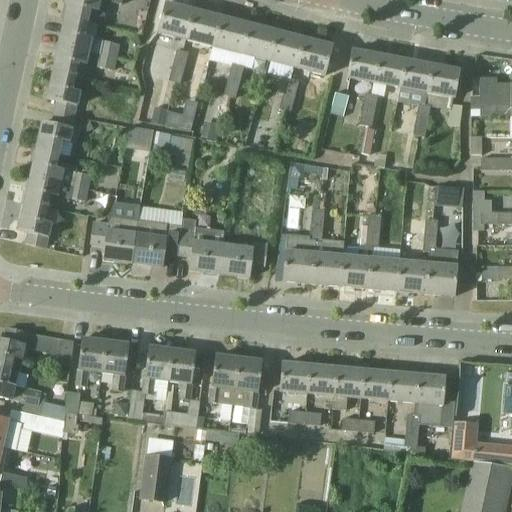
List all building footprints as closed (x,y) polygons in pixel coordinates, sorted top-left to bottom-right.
[(68,0),(65,19),(94,26),(100,1),(122,6),(123,0),(68,0)] [(185,41),(193,11),(165,4),(157,34),(185,41)] [(193,11),(185,41),(213,48),(221,19),(193,11)] [(98,26),(94,26),(65,19),(59,46),(88,53),(100,55),(116,59),(119,45),(95,40),(98,26)] [(221,19),(213,48),(241,55),(249,26),(221,19)] [(254,58),(269,62),(276,33),(249,26),(241,55),(238,67),(244,69),(251,71),(254,58)] [(269,62),(297,69),(304,40),(276,33),(269,62)] [(304,40),(297,69),(297,70),(295,69),(293,81),(292,81),(303,84),(307,72),(325,77),(332,47),(304,40)] [(75,78),(81,80),(84,66),(86,66),(88,53),(59,46),(53,73),(75,78)] [(352,51),(347,79),(373,84),(379,57),(352,51)] [(177,52),(173,68),(184,71),(188,55),(177,52)] [(113,72),(116,59),(100,55),(97,68),(98,69),(113,72)] [(379,57),(373,84),(400,89),(405,62),(379,57)] [(416,108),(424,109),(432,67),(405,62),(400,89),(397,104),(416,108)] [(244,69),(238,67),(236,67),(232,66),(228,81),(240,84),(244,69)] [(432,67),(424,109),(429,110),(438,112),(441,98),(454,100),(459,72),(432,67)] [(180,86),(184,71),(173,68),(169,83),(180,86)] [(72,92),(75,78),(53,73),(47,100),(57,103),(54,114),(74,118),(77,107),(80,93),(72,92)] [(298,103),(303,84),(292,81),(293,81),(286,79),(281,98),(293,101),(298,103)] [(236,100),(240,84),(228,81),(224,97),(236,100)] [(511,84),(508,85),(508,105),(496,106),(496,118),(511,117),(511,84)] [(334,94),(329,115),(343,118),(348,97),(334,94)] [(361,111),(374,113),(377,97),(371,96),(364,95),(361,111)] [(293,101),(281,98),(278,111),(290,114),(293,101)] [(447,128),(459,129),(461,108),(451,106),(447,128)] [(480,118),(496,118),(496,106),(480,106),(480,118)] [(424,109),(416,108),(414,122),(427,125),(429,110),(424,109)] [(167,111),(155,109),(150,124),(163,127),(167,111)] [(374,113),(361,111),(358,127),(369,129),(370,129),(374,113)] [(72,130),(74,118),(54,114),(52,125),(42,123),(36,150),(58,155),(61,142),(69,143),(72,130)] [(194,119),(182,116),(179,129),(191,131),(194,119)] [(93,130),(89,122),(82,126),(86,134),(93,130)] [(427,125),(414,122),(411,136),(424,139),(427,125)] [(204,123),(201,138),(218,142),(221,126),(204,123)] [(374,131),(365,129),(360,155),(369,156),(374,131)] [(403,162),(408,135),(392,132),(387,159),(403,162)] [(176,158),(180,139),(154,134),(152,144),(157,145),(155,154),(176,158)] [(470,138),(469,157),(481,157),(481,138),(470,138)] [(55,169),(58,155),(36,150),(30,177),(72,187),(87,190),(90,177),(55,169)] [(374,161),(373,168),(384,169),(386,157),(378,156),(377,161),(374,161)] [(511,171),(511,159),(496,160),(496,172),(511,171)] [(480,172),(496,172),(496,160),(480,160),(480,172)] [(292,177),(298,178),(301,178),(302,173),(304,167),(294,165),(292,177)] [(87,190),(72,187),(30,177),(24,205),(46,209),(49,196),(85,203),(87,190)] [(436,188),(434,207),(461,210),(463,190),(436,188)] [(58,212),(46,209),(24,205),(18,232),(28,234),(26,245),(45,250),(47,238),(48,239),(51,225),(55,226),(58,212)] [(324,211),(312,210),(310,227),(322,228),(324,211)] [(511,212),(497,213),(497,225),(511,224),(511,212)] [(480,225),(484,225),(497,225),(497,213),(480,213),(480,220),(480,225)] [(369,215),(367,231),(379,232),(380,216),(369,215)] [(103,261),(132,264),(138,222),(108,218),(107,226),(93,224),(91,245),(104,247),(103,261)] [(424,236),(436,237),(438,222),(426,220),(424,236)] [(472,220),(472,232),(475,232),(484,232),(484,225),(480,225),(480,220),(472,220)] [(189,272),(219,275),(223,246),(224,233),(194,229),(195,223),(181,221),(181,227),(177,256),(191,258),(189,272)] [(138,222),(132,264),(162,268),(164,254),(177,256),(181,227),(138,222)] [(310,227),(309,242),(315,243),(321,243),(322,228),(310,227)] [(366,247),(372,248),(378,248),(379,232),(367,231),(366,247)] [(423,252),(429,253),(435,253),(435,251),(435,250),(436,237),(424,236),(423,246),(423,252)] [(315,243),(309,242),(286,240),(285,252),(283,283),(311,285),(314,255),(315,243)] [(314,255),(311,285),(340,288),(342,257),(343,245),(321,243),(315,243),(314,255)] [(223,246),(219,275),(249,279),(250,265),(264,267),(267,246),(252,244),(252,250),(223,246)] [(368,290),(371,260),(372,248),(366,247),(358,247),(357,259),(342,257),(340,288),(368,290)] [(429,253),(428,265),(425,295),(454,298),(457,267),(457,255),(457,252),(435,251),(435,253),(429,253)] [(399,262),(386,261),(371,260),(368,290),(381,291),(397,291),(399,262)] [(425,295),(428,265),(399,262),(397,291),(397,293),(425,295)] [(511,267),(497,268),(497,281),(511,280),(511,267)] [(480,268),(480,270),(481,281),(497,281),(497,268),(480,268)] [(0,369),(17,373),(22,352),(59,360),(57,367),(69,369),(74,343),(26,334),(7,330),(4,341),(0,340),(0,369)] [(88,372),(101,374),(106,342),(82,339),(76,387),(86,388),(88,372)] [(129,345),(106,342),(101,374),(115,376),(113,391),(123,393),(129,345)] [(167,394),(168,382),(172,351),(149,348),(143,393),(132,391),(127,420),(143,423),(143,422),(144,415),(147,396),(152,396),(153,393),(167,394)] [(196,354),(172,351),(168,382),(182,384),(180,400),(189,401),(196,354)] [(233,407),(239,359),(215,356),(209,404),(233,407)] [(239,359),(233,407),(256,410),(262,362),(239,359)] [(307,395),(309,367),(282,364),(280,392),(307,395)] [(309,367),(307,395),(334,397),(336,369),(309,367)] [(16,411),(41,417),(43,407),(39,406),(42,393),(14,387),(17,373),(0,369),(0,398),(11,401),(18,402),(16,411)] [(336,369),(334,397),(333,410),(346,411),(347,398),(361,399),(363,372),(336,369)] [(363,372),(361,399),(388,402),(390,374),(363,372)] [(390,374),(388,402),(415,404),(417,376),(390,374)] [(455,392),(443,391),(445,379),(417,376),(415,404),(414,417),(419,417),(418,423),(451,427),(455,392)] [(67,393),(65,413),(79,415),(80,409),(80,395),(67,393)] [(126,405),(115,403),(113,415),(125,416),(126,405)] [(247,434),(260,436),(263,412),(250,410),(247,434)] [(0,417),(0,447),(2,448),(15,451),(20,429),(62,438),(62,433),(63,422),(41,417),(16,411),(14,421),(0,417)] [(287,424),(304,426),(305,413),(288,412),(287,424)] [(65,413),(63,422),(62,433),(77,434),(77,432),(79,415),(65,413)] [(305,413),(304,426),(319,427),(320,415),(305,413)] [(143,422),(163,425),(164,418),(144,415),(143,422)] [(511,466),(511,415),(510,436),(511,435),(511,448),(473,445),(472,461),(511,466)] [(405,432),(417,433),(418,423),(419,417),(414,417),(407,416),(405,432)] [(199,431),(200,421),(171,417),(170,428),(199,431)] [(358,433),(359,421),(342,420),(341,432),(358,433)] [(359,421),(358,433),(373,434),(374,422),(359,421)] [(206,442),(238,445),(239,434),(232,433),(207,430),(206,442)] [(404,448),(409,448),(415,449),(417,433),(405,432),(404,448)] [(166,504),(173,459),(172,459),(146,455),(144,455),(138,501),(166,504)] [(500,511),(510,467),(470,462),(460,511),(500,511)] [(0,480),(0,486),(24,492),(27,479),(2,473),(0,480)] [(16,511),(0,510),(0,496),(0,495),(0,494),(0,511),(16,511)]
